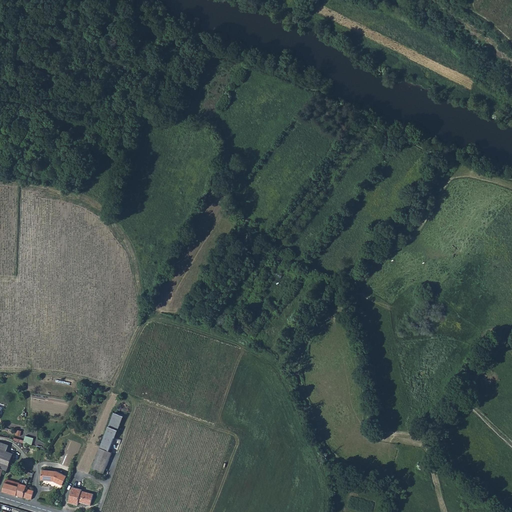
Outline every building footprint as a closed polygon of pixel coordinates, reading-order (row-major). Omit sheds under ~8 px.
[(92,468),(104,473),(113,452),(109,451),(115,437),(116,437),(125,416),(115,413),(92,468)] [(34,438),(26,437),(25,440),(21,439),(23,431),(17,430),(15,441),(33,445),(34,438)] [(5,453),(7,447),(1,443),(0,447),(0,460),(6,463),(4,469),(8,470),(13,456),(5,453)] [(43,469),(42,479),(53,481),(62,485),(66,476),(57,471),(43,469)] [(35,490),(27,488),(28,484),(27,484),(26,484),(6,478),(3,490),(32,499),(35,490)] [(82,490),(73,487),(69,501),(74,503),(73,504),(77,505),(79,502),(90,505),(93,495),(82,491),(82,490)]
